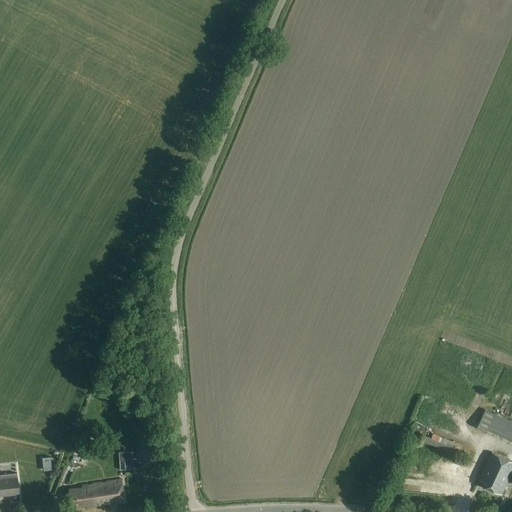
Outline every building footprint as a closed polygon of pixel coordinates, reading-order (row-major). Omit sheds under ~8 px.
[(395,394),(398,407),(407,405),(404,392),(395,394)] [(511,421),(494,413),(487,430),(511,440),(511,421)] [(423,434),(425,428),(414,424),(412,430),(423,434)] [(437,435),(435,438),(422,433),(419,439),(449,450),(452,441),(437,435)] [(502,494),(511,472),(511,460),(491,451),(479,479),(486,482),(485,486),(502,494)] [(127,453),(128,471),(141,470),(140,452),(127,453)] [(0,495),(19,494),(17,477),(0,479),(0,495)] [(84,508),(126,501),(123,480),(82,486),(82,488),(68,490),(71,507),(83,505),(84,508)]
